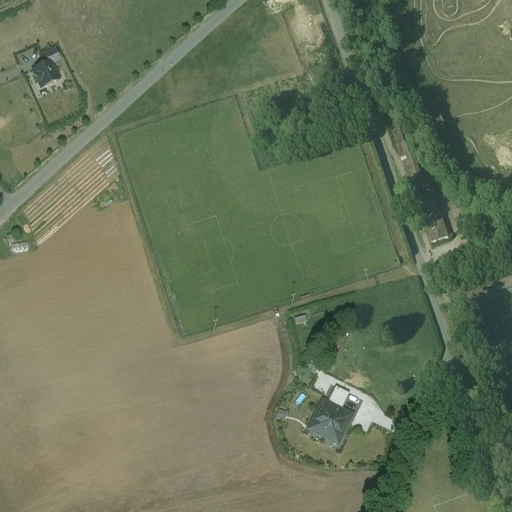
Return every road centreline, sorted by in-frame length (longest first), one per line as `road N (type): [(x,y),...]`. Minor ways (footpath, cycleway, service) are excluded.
road 1 (unclassified): [(450,357),(328,0)]
road 2 (unclassified): [(239,0),(0,216)]
road 3 (unclassified): [(372,511),(450,357)]
road 4 (unclassified): [(511,510),(450,357)]
